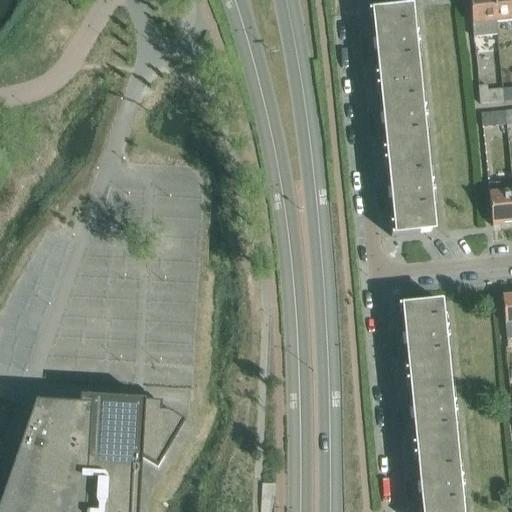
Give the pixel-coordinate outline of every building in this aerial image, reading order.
[(497,35),(496,23),(493,0),(469,0),(473,38),(497,35)] [(511,21),(511,0),(493,0),(496,23),(511,21)] [(418,83),(411,8),(368,12),(368,13),(373,13),(380,87),(418,83)] [(426,158),(418,83),(380,87),(388,162),(426,158)] [(503,102),(502,90),(488,91),(487,86),(478,87),(480,105),(503,102)] [(511,101),(511,88),(502,90),(503,102),(511,101)] [(506,126),(504,112),(481,115),(482,128),(506,126)] [(433,233),(426,158),(388,162),(395,235),(391,235),(391,237),(433,233)] [(511,222),(511,183),(511,182),(488,184),(492,227),(502,226),(502,223),(511,222)] [(511,295),(502,296),(506,340),(511,339),(511,295)] [(448,378),(440,303),(398,307),(398,308),(403,308),(410,381),(448,378)] [(455,453),(448,378),(410,381),(417,456),(455,453)] [(89,404),(32,401),(0,495),(0,511),(136,511),(140,458),(157,468),(184,423),(166,411),(158,411),(158,402),(89,399),(89,404)] [(461,511),(455,453),(417,456),(422,511),(461,511)]
